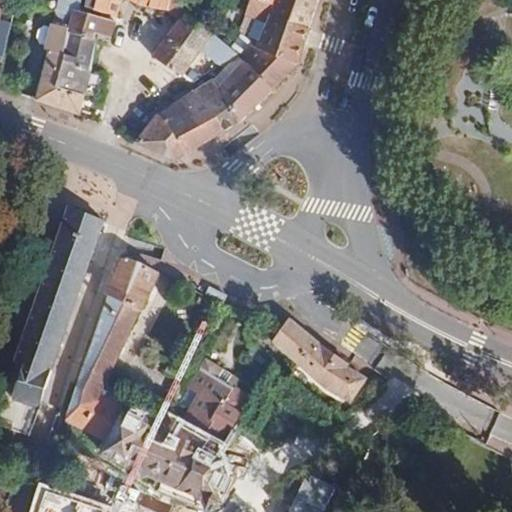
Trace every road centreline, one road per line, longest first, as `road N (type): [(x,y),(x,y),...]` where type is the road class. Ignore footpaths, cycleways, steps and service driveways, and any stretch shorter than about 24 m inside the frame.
road 1 (unclassified): [(359,237),(357,120),(391,0)]
road 2 (residential): [(345,307),(406,372),(511,426)]
road 3 (tertiary): [(186,205),(0,119)]
road 4 (residential): [(326,116),(186,205)]
road 5 (tertiary): [(511,361),(368,294)]
road 6 (tertiary): [(301,273),(259,258),(186,205)]
